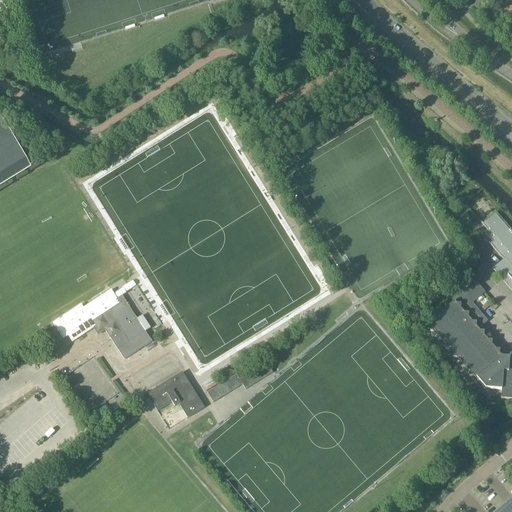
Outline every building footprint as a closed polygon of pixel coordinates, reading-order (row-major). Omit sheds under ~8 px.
[(497,8),(500,5),(497,1),(493,4),(492,5),(495,10),(497,8)] [(0,116),(0,186),(31,167),(30,166),(36,162),(21,137),(15,141),(0,116)] [(511,267),(505,259),(492,269),(511,292),(511,267)] [(484,335),(484,332),(481,331),(480,332),(476,327),(476,326),(477,318),(481,314),(472,303),(484,293),(476,283),(467,291),(465,289),(452,300),(454,302),(428,324),(430,327),(429,331),(433,331),(434,331),(438,336),(437,336),(437,340),(441,340),(446,345),(445,346),(445,349),(449,350),(449,349),(454,354),(453,355),(453,359),(457,359),(457,358),(461,363),(461,364),(461,368),(464,368),(465,367),(469,372),(469,373),(468,377),(472,377),(473,377),(475,379),(476,378),(485,389),(501,390),(501,399),(511,400),(511,372),(509,372),(510,358),(501,357),(499,354),(500,353),(500,350),(496,350),(491,345),(492,344),(492,341),(489,340),(488,341),(483,336),(484,335)] [(152,342),(122,296),(117,299),(111,290),(83,308),(81,305),(53,324),(62,338),(67,335),(72,343),(95,327),(99,332),(104,329),(124,360),(152,342)] [(236,375),(207,393),(213,403),(242,385),(245,390),(273,373),(266,363),(240,380),(236,375)] [(204,408),(182,373),(147,395),(157,412),(172,403),(174,407),(178,405),(187,419),(204,408)]
